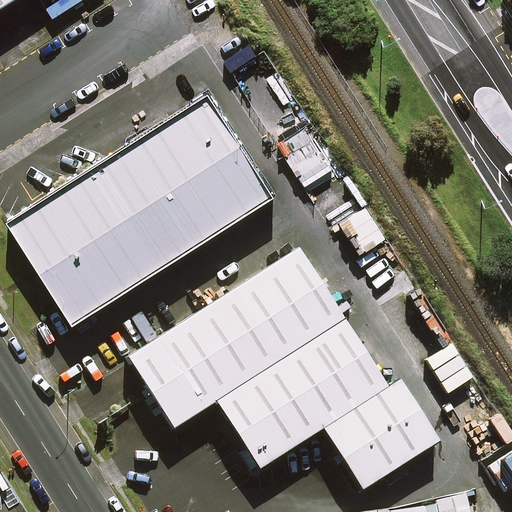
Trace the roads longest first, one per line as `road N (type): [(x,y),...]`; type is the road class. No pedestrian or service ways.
road 1 (secondary): [(511,171),(398,0)]
road 2 (unclassified): [(0,110),(164,10)]
road 3 (tertiary): [(85,511),(0,376)]
